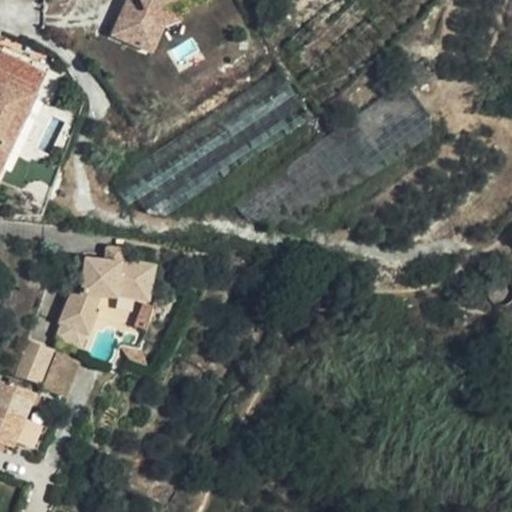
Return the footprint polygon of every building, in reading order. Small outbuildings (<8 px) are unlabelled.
[(158,18),(154,7),(173,0),(131,0),(117,35),(147,47),(158,18)] [(168,22),(165,12),(204,0),(173,0),(154,7),(158,18),(147,47),(157,51),(168,22)] [(163,215),(311,116),(279,69),(121,174),(136,196),(146,190),(163,215)] [(0,158),(22,114),(27,117),(37,95),(0,76),(0,172),(2,168),(0,166),(0,158)] [(0,166),(2,168),(27,117),(22,114),(0,158),(0,166)] [(110,261),(92,259),(90,265),(85,291),(80,289),(65,323),(91,334),(99,313),(97,312),(104,295),(126,296),(126,291),(154,295),(159,262),(111,255),(110,261)] [(59,321),(65,323),(80,289),(73,286),(59,321)] [(70,402),(85,366),(57,354),(42,391),(70,402)] [(0,443),(13,449),(17,441),(24,421),(29,409),(35,396),(0,381),(0,443)] [(51,402),(35,396),(29,409),(45,416),(51,402)] [(24,421),(17,441),(32,448),(40,428),(24,421)]
